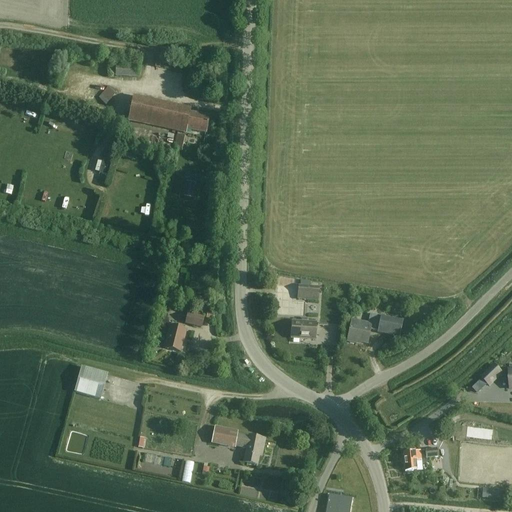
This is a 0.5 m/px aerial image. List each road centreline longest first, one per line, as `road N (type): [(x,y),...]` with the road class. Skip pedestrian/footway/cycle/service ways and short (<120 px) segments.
road 1 (tertiary): [(332,407),(288,386),(254,355),(244,316),(253,0)]
road 2 (unclassified): [(332,407),(439,344),(511,274)]
road 3 (tertiary): [(387,511),(371,454),(332,407)]
